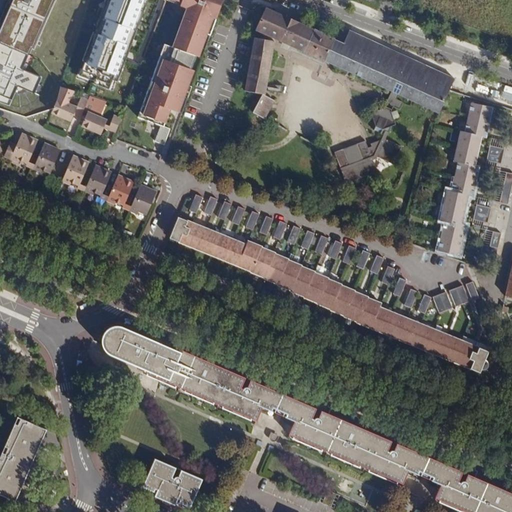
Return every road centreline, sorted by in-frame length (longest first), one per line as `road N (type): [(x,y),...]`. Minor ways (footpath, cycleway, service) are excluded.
road 1 (residential): [(178,176),(440,272)]
road 2 (residential): [(511,76),(305,0)]
road 3 (residential): [(51,337),(110,309),(131,286),(178,176)]
road 4 (residential): [(0,113),(89,154),(115,151),(178,176)]
road 5 (track): [(318,88),(287,138),(270,147),(197,141)]
road 6 (tertiary): [(51,337),(92,480)]
